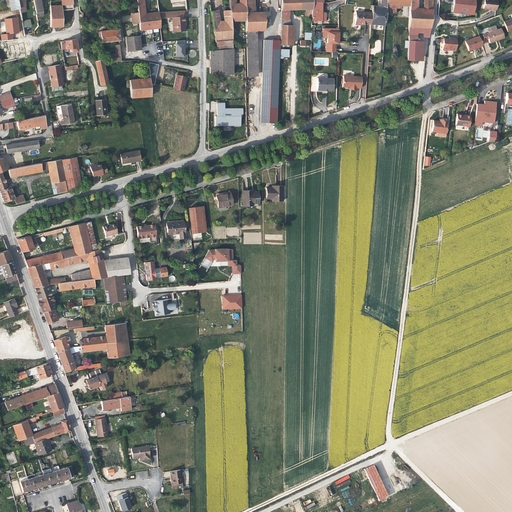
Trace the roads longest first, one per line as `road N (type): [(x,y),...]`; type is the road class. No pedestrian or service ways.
road 1 (track): [(459,511),(390,445),(387,429),(426,110),(290,156)]
road 2 (tertiary): [(4,226),(98,488)]
road 3 (residential): [(426,84),(199,159)]
road 4 (residential): [(199,159),(200,0)]
road 5 (track): [(390,445),(247,511)]
road 6 (track): [(390,445),(511,394)]
road 7 (unknown): [(124,55),(125,99),(148,120),(150,173)]
road 8 (residential): [(116,183),(1,216)]
